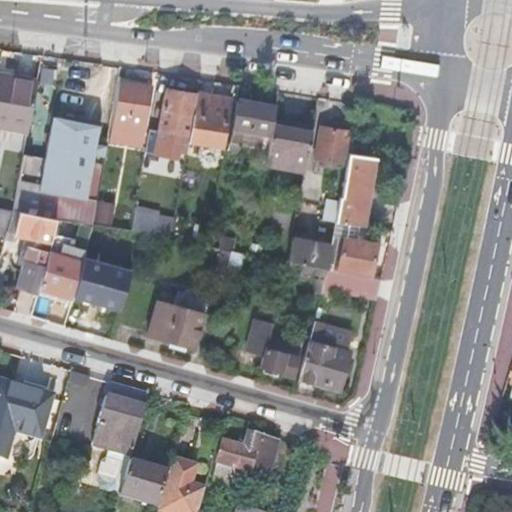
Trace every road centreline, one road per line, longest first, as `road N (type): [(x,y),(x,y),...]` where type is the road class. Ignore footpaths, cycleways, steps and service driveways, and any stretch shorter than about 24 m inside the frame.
road 1 (tertiary): [(0,20),(439,72)]
road 2 (residential): [(376,433),(0,321)]
road 3 (primary): [(439,72),(434,183),(376,433)]
road 4 (tertiary): [(448,0),(320,14),(155,0)]
road 5 (primary): [(450,456),(511,170)]
road 6 (tertiary): [(0,6),(103,16),(132,0)]
